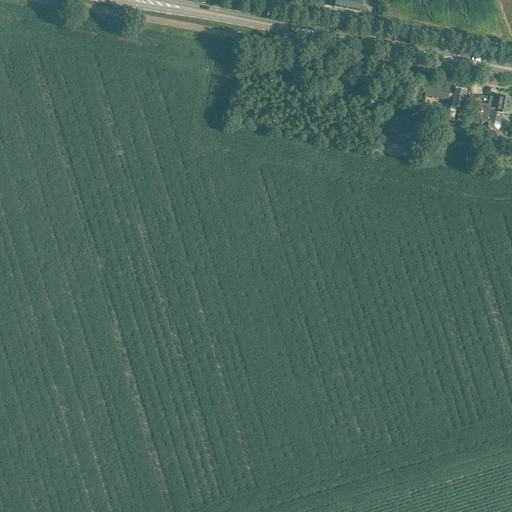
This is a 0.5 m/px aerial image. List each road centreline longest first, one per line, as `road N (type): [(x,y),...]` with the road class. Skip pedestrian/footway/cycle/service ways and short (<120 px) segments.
road 1 (residential): [(511,85),(45,0)]
road 2 (primary): [(511,71),(233,18)]
road 3 (unclassified): [(511,49),(245,0)]
road 4 (primary): [(105,0),(233,18)]
